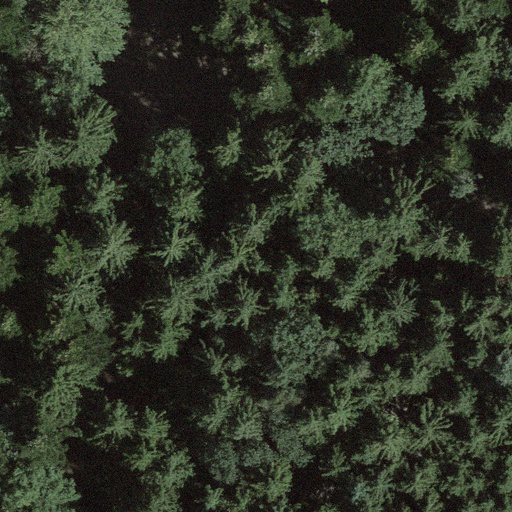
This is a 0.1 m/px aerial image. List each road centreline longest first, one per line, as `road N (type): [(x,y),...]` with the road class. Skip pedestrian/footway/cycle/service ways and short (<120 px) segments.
road 1 (track): [(511,254),(139,89),(124,235),(59,511)]
road 2 (track): [(0,80),(51,77),(139,89)]
